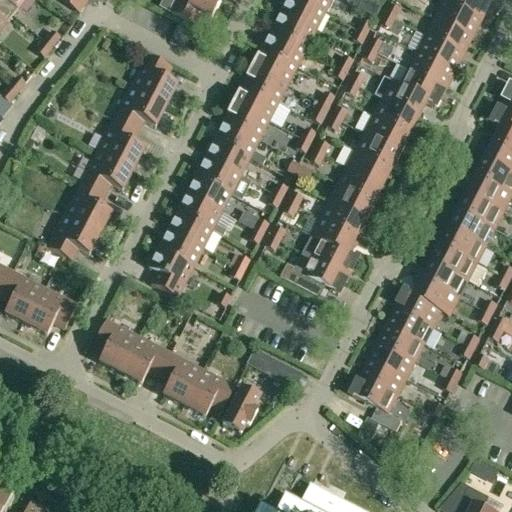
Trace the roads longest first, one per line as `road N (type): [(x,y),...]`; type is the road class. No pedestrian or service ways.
road 1 (residential): [(305,408),(342,353),(376,272),(400,258),(462,144),(459,117),(511,17)]
road 2 (residential): [(65,371),(214,91),(212,73),(249,0)]
road 3 (residential): [(305,408),(235,467),(65,371)]
road 4 (residential): [(417,510),(305,408)]
road 5 (residential): [(417,510),(479,426),(511,429)]
